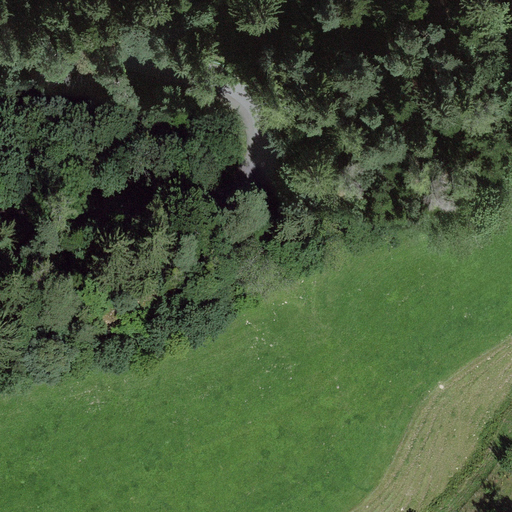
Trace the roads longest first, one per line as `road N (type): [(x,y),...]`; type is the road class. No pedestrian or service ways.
road 1 (tertiary): [(0,49),(165,70),(234,88),(257,114),(250,184),(201,202),(0,229)]
road 2 (track): [(257,146),(325,194),(331,232),(320,353)]
